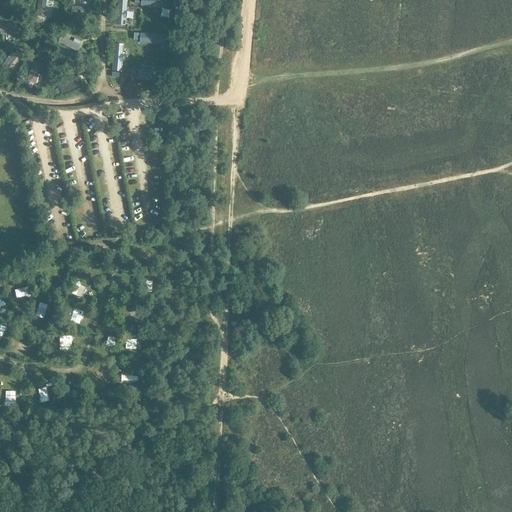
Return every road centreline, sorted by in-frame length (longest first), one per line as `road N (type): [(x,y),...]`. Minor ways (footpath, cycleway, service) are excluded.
road 1 (track): [(230,220),(213,511)]
road 2 (track): [(511,164),(230,220)]
road 3 (track): [(249,0),(230,220)]
road 4 (track): [(221,398),(265,399),(336,511)]
